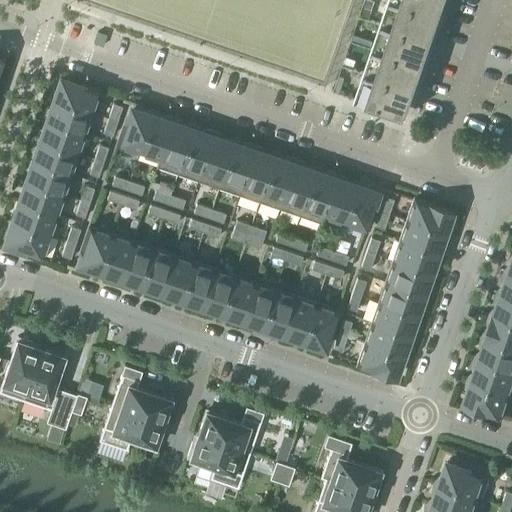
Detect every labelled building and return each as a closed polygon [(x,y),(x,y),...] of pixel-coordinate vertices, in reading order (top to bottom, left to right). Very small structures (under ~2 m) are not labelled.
[(387,0),(380,23),(381,24),(424,39),(431,41),(439,16),(433,14),(391,0),(387,0)] [(391,0),(433,14),(439,16),(445,0),(391,0)] [(380,23),(372,48),(416,63),(423,66),(431,41),(424,39),(381,24),(380,23)] [(372,48),(363,73),(364,73),(407,88),(414,90),(423,66),(416,63),(372,48)] [(364,73),(363,73),(354,98),(354,99),(405,116),(414,90),(407,88),(364,73)] [(60,78),(53,99),(91,112),(98,92),(99,91),(99,89),(79,82),(78,84),(60,78)] [(53,99),(46,120),(84,133),(91,112),(53,99)] [(117,145),(139,152),(152,114),(151,114),(150,114),(144,112),(143,110),(142,109),(141,107),(139,106),(138,105),(136,104),(133,103),(132,102),(132,103),(131,104),(130,107),(117,145)] [(113,103),(108,118),(117,121),(122,106),(113,103)] [(156,166),(156,167),(174,116),(173,116),(173,117),(171,116),(169,115),(167,115),(165,115),(162,115),(161,116),(159,117),(153,115),(152,114),(139,152),(158,159),(156,165),(156,166)] [(156,167),(177,174),(192,128),(191,128),(185,126),(184,124),(183,122),(182,121),(180,120),(178,118),(177,118),(174,117),(174,116),(156,167)] [(117,121),(108,118),(103,133),(112,136),(117,121)] [(46,120),(39,140),(77,153),(84,133),(46,120)] [(177,174),(197,181),(215,130),(214,130),(214,131),(212,130),(210,129),(207,129),(205,129),(203,129),(201,130),(200,131),(194,129),(193,128),(192,128),(177,174)] [(197,181),(218,188),(233,142),(232,142),(226,139),(225,138),(224,136),(223,135),(221,133),(219,132),(217,132),(215,131),(215,130),(197,181)] [(39,140),(32,161),(70,174),(77,153),(39,140)] [(218,188),(238,195),(255,144),(255,145),(252,144),(250,143),(248,143),(246,143),(244,143),(242,144),(241,145),(235,143),(234,142),(233,142),(218,188)] [(99,144),(94,159),(103,162),(108,147),(99,144)] [(238,195),(259,202),(274,156),(273,156),(273,155),(267,153),(266,152),(265,150),(264,149),(262,147),(260,146),(258,146),(256,145),(256,144),(255,144),(238,195)] [(259,202),(279,209),(296,158),(296,159),(293,158),(291,157),(289,157),(287,157),(285,157),(283,158),(282,159),(276,157),(275,156),(274,156),(259,202)] [(279,209),(300,216),(315,170),(314,170),(314,169),(307,167),(307,166),(306,164),(304,163),(303,161),(301,160),(299,160),(297,159),(297,158),(296,158),(279,209)] [(103,162),(94,159),(89,174),(98,177),(103,162)] [(32,161),(25,181),(63,194),(70,174),(32,161)] [(322,215),(323,215),(337,172),(337,173),(334,172),(332,171),(330,171),(328,171),(326,171),(324,172),(323,173),(317,171),(316,170),(315,170),(300,216),(319,222),(322,215)] [(323,215),(343,222),(356,184),(355,184),(354,183),(348,181),(348,180),(347,178),(345,177),(344,175),(342,174),(340,174),(338,173),(337,172),(323,215)] [(111,185),(126,190),(129,181),(114,176),(111,185)] [(25,181),(18,201),(56,214),(56,215),(63,194),(25,181)] [(129,181),(126,190),(140,195),(143,186),(129,181)] [(356,184),(343,222),(363,229),(377,187),(377,186),(376,185),(376,186),(375,185),(373,185),(371,185),(369,185),(367,185),(365,186),(364,187),(358,185),(357,184),(356,184)] [(85,185),(80,200),(89,203),(94,188),(85,185)] [(152,199),(167,204),(170,194),(155,189),(152,199)] [(106,199),(121,204),(124,195),(109,190),(106,199)] [(170,194),(167,204),(181,208),(184,199),(170,194)] [(124,195),(121,204),(135,209),(138,200),(124,195)] [(384,196),(379,211),(388,214),(393,199),(384,196)] [(412,199),(405,220),(448,234),(444,232),(444,230),(448,220),(451,211),(432,205),(433,203),(413,196),(412,198),(412,199)] [(89,203),(80,200),(75,215),(84,218),(89,203)] [(18,201),(11,222),(49,235),(56,215),(56,214),(18,201)] [(193,212),(207,217),(211,208),(196,203),(193,212)] [(147,213),(162,218),(165,209),(150,204),(147,213)] [(211,208),(207,217),(222,222),(225,213),(211,208)] [(165,209),(162,218),(176,223),(179,214),(165,209)] [(388,214),(379,211),(374,226),(383,229),(388,214)] [(188,227),(203,232),(206,223),(191,218),(188,227)] [(234,226),(233,229),(247,234),(251,225),(236,220),(234,226)] [(405,220),(398,240),(441,255),(441,254),(437,253),(437,250),(439,245),(441,244),(443,243),(444,242),(445,240),(446,238),(447,237),(448,235),(448,234),(405,220)] [(49,235),(11,222),(4,243),(22,250),(21,252),(41,259),(42,256),(49,235)] [(206,223),(203,232),(217,237),(220,228),(206,223)] [(97,270),(98,271),(111,233),(111,232),(90,225),(88,224),(77,254),(80,255),(77,263),(76,267),(75,268),(76,268),(75,268),(77,269),(77,268),(79,269),(81,270),(83,270),(85,270),(87,269),(89,269),(90,268),(97,270)] [(251,225),(247,234),(262,239),(263,236),(265,230),(251,225)] [(71,226),(66,241),(75,244),(80,229),(71,226)] [(230,238),(244,243),(247,234),(233,229),(232,232),(230,238)] [(275,240),(289,245),(292,236),(278,231),(275,240)] [(116,282),(117,282),(131,240),(132,239),(111,232),(111,233),(98,271),(99,271),(100,271),(106,273),(106,274),(108,276),(109,278),(111,279),(112,280),(114,281),(117,282),(116,282)] [(247,234),(244,243),(259,248),(261,242),(262,239),(247,234)] [(292,236),(289,245),(304,250),(307,242),(292,236)] [(370,237),(365,252),(374,255),(379,240),(370,237)] [(138,284),(139,285),(152,247),(152,246),(132,239),(131,240),(117,282),(118,283),(118,282),(120,283),(122,284),(124,284),(126,284),(128,283),(130,283),(131,282),(138,284)] [(398,240),(391,260),(391,261),(434,275),(430,273),(430,271),(432,266),(434,265),(436,264),(437,262),(438,261),(439,259),(440,257),(441,255),(398,240)] [(75,244),(66,241),(61,255),(70,259),(75,244)] [(316,254),(330,259),(333,250),(319,245),(316,254)] [(157,296),(158,296),(172,254),(173,253),(152,246),(152,247),(139,285),(140,285),(141,285),(147,287),(147,288),(148,290),(150,292),(151,293),(153,294),(155,295),(157,296)] [(270,255),(284,260),(287,251),(273,246),(270,255)] [(333,250),(330,259),(345,264),(348,255),(333,250)] [(287,251),(284,260),(299,265),(302,256),(287,251)] [(374,255),(365,252),(360,267),(369,270),(374,255)] [(179,298),(180,298),(193,261),(193,260),(173,253),(172,254),(158,296),(158,297),(159,296),(161,297),(163,298),(165,298),(167,298),(169,297),(171,297),(172,296),(178,298),(179,298)] [(198,310),(199,310),(213,268),(213,267),(193,260),(193,261),(180,298),(181,299),(182,299),(188,301),(188,302),(189,304),(191,306),(192,307),(194,308),(196,309),(198,310)] [(311,269),(325,274),(328,265),(314,260),(311,269)] [(391,260),(384,281),(427,296),(427,295),(423,294),(423,291),(425,286),(427,285),(429,284),(430,283),(431,281),(432,279),(433,278),(434,276),(434,275),(391,261),(391,260)] [(328,265),(325,274),(340,279),(343,270),(328,265)] [(220,312),(221,312),(234,275),(234,274),(213,267),(213,268),(199,310),(202,311),(204,311),(206,312),(208,312),(210,311),(212,310),(213,310),(219,312),(220,312)] [(497,292),(496,293),(511,298),(511,274),(504,271),(504,272),(503,274),(503,277),(503,279),(503,281),(503,283),(504,285),(505,286),(502,292),(502,294),(497,293),(497,292)] [(239,324),(240,324),(254,282),(254,281),(234,274),(234,275),(221,312),(222,313),(223,313),(229,315),(229,316),(230,318),(232,320),(233,321),(235,322),(237,323),(239,324)] [(356,278),(351,293),(360,296),(365,281),(356,278)] [(261,326),(262,326),(275,289),(275,288),(254,281),(254,282),(240,324),(243,325),(245,325),(247,326),(249,325),(251,325),(253,324),(254,324),(260,326),(261,326)] [(384,281),(377,301),(420,316),(420,315),(416,314),(416,312),(416,311),(418,307),(420,306),(422,305),(423,303),(424,302),(425,300),(426,298),(427,296),(384,281)] [(280,338),(295,296),(295,295),(275,288),(275,289),(262,326),(263,327),(270,329),(270,330),(271,332),(273,334),(274,335),(276,336),(278,337),(280,337),(280,338)] [(360,296),(351,293),(346,307),(355,310),(360,296)] [(489,314),(489,315),(511,322),(511,298),(496,293),(496,294),(497,294),(496,296),(495,298),(495,300),(495,302),(496,304),(497,306),(497,308),(495,313),(495,314),(494,316),(490,314),(489,314)] [(302,340),(303,340),(315,302),(316,302),(295,295),(295,296),(280,338),(281,338),(284,339),(286,339),(288,339),(290,339),(292,339),(294,338),(295,338),(301,340),(302,340)] [(377,301),(370,322),(413,337),(413,336),(409,334),(409,332),(411,327),(413,326),(415,325),(416,324),(417,322),(418,320),(419,319),(420,317),(420,316),(377,301)] [(315,302),(303,340),(304,341),(310,343),(311,344),(312,346),(313,348),(315,349),(317,350),(319,351),(321,352),(322,352),(323,351),(324,348),(327,339),(329,340),(340,310),(337,309),(316,302),(315,302)] [(482,336),(511,346),(511,322),(489,315),(489,318),(488,320),(488,322),(488,324),(488,326),(489,328),(490,329),(488,335),(487,337),(483,336),(482,336)] [(342,319),(337,333),(346,337),(351,322),(342,319)] [(370,322),(363,342),(364,342),(401,355),(402,354),(404,348),(406,347),(408,345),(409,344),(410,342),(412,340),(412,339),(413,337),(370,322)] [(346,337),(337,333),(332,348),(341,351),(346,337)] [(475,357),(474,358),(511,370),(511,346),(482,336),(482,337),(481,339),(481,341),(480,343),(481,346),(481,348),(482,350),(482,351),(480,356),(480,357),(480,359),(475,357)] [(0,386),(0,391),(22,399),(40,348),(31,345),(32,342),(17,337),(1,382),(0,386)] [(364,342),(363,342),(356,363),(356,364),(355,366),(375,373),(376,370),(394,377),(397,369),(400,360),(400,359),(401,355),(364,342)] [(40,348),(22,399),(45,408),(46,407),(50,408),(46,421),(64,428),(70,410),(76,394),(57,388),(56,392),(51,390),(63,356),(44,349),(40,348)] [(473,379),(472,381),(508,393),(509,394),(511,384),(511,370),(474,358),(475,358),(474,361),(473,363),(473,365),(473,367),(474,369),(475,371),(475,372),(473,378),(473,379)] [(124,365),(110,405),(162,422),(170,399),(136,387),(141,371),(124,365)] [(91,380),(82,377),(77,393),(86,396),(91,380)] [(508,393),(472,381),(471,384),(468,393),(464,404),(483,410),(482,412),(500,419),(509,394),(508,393)] [(70,410),(80,413),(86,396),(76,393),(76,394),(70,410)] [(162,422),(110,405),(98,440),(126,449),(130,437),(157,447),(162,432),(159,431),(162,424),(162,422)] [(205,411),(197,434),(249,452),(257,428),(259,422),(263,412),(245,406),(240,422),(205,411)] [(249,452),(197,434),(194,443),(191,442),(186,457),(213,466),(209,478),(237,487),(249,452)] [(329,453),(320,476),(372,494),(380,470),(345,458),(351,442),(327,434),(323,446),(331,448),(329,453)] [(276,460),(284,463),(288,451),(280,449),(276,460)] [(269,478),(278,481),(284,464),(275,461),(269,478)] [(435,482),(476,496),(477,496),(486,472),(467,465),(466,468),(448,461),(444,473),(443,475),(441,481),(440,483),(436,482),(435,482)] [(284,464),(278,481),(288,484),(294,467),(284,464)] [(372,494),(320,476),(320,477),(324,478),(312,511),(338,511),(339,509),(347,511),(368,511),(372,503),(369,502),(372,494)] [(433,504),(433,505),(451,511),(471,511),(477,496),(476,496),(435,482),(435,483),(434,486),(434,487),(433,489),(433,491),(434,493),(434,495),(435,497),(433,503),(433,504)] [(511,492),(506,490),(501,505),(510,508),(511,503),(511,492)]
